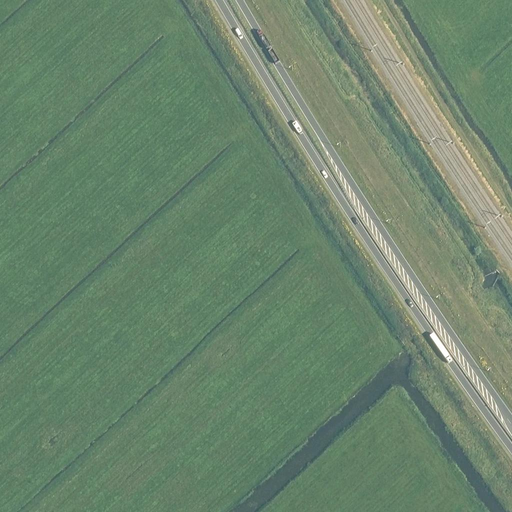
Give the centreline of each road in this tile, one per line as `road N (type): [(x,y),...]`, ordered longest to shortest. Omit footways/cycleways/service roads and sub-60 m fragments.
road 1 (trunk): [(218,0),(307,148),(511,449)]
road 2 (trunk): [(511,424),(238,0)]
